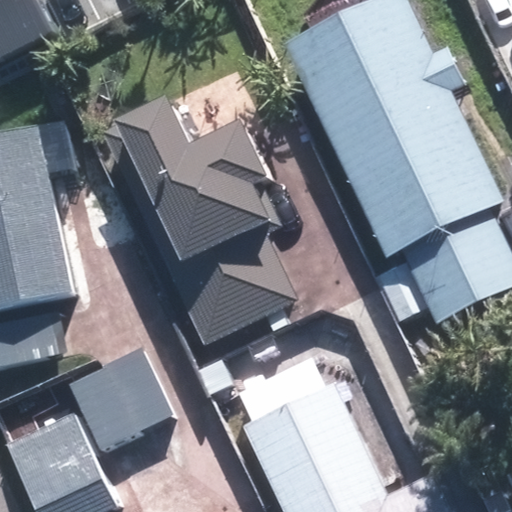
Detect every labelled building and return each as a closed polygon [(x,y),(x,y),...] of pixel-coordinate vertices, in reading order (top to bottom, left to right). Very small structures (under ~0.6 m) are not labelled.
[(0,0),(0,47),(49,23),(38,0),(0,0)] [(436,63),(405,0),(395,0),(285,53),(388,268),(405,259),(439,330),(511,294),(511,251),(495,217),(507,211),(453,99),(464,93),(448,57),(436,63)] [(281,189),(255,135),(201,160),(177,110),(106,144),(209,358),(316,307),(264,197),(281,189)] [(0,317),(71,304),(38,134),(0,141),(0,317)] [(429,312),(407,267),(381,280),(403,324),(429,312)] [(0,370),(66,358),(58,315),(0,326),(0,370)] [(103,455),(178,421),(147,352),(107,370),(109,374),(74,390),(103,455)] [(255,427),(244,433),(281,511),(449,511),(434,480),(389,502),(335,388),(328,393),(315,366),(242,401),(255,427)] [(479,418),(465,385),(441,396),(457,429),(479,418)] [(110,511),(121,507),(78,413),(11,445),(42,511),(110,511)]
